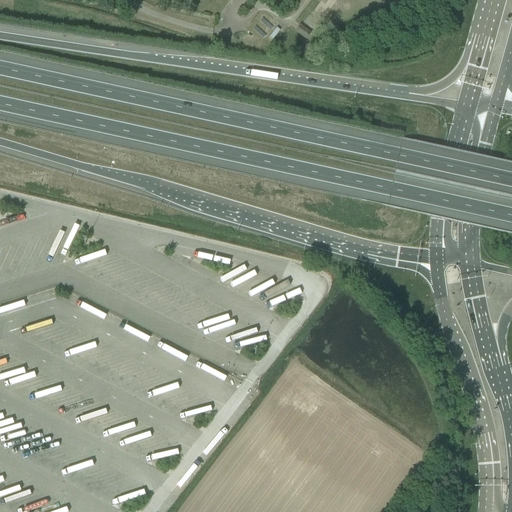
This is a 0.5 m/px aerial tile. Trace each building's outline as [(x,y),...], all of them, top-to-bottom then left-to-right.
[(256,51),(264,40),(275,25),(270,21),(263,15),(251,31),(243,41),(256,51)] [(306,40),(311,34),(300,26),(296,32),(306,40)] [(311,48),(306,44),(301,51),(305,54),(306,54),(306,53),(311,48)] [(63,228),(59,238),(63,239),(67,230),(63,228)] [(2,313),(22,306),(20,302),(1,308),(2,313)] [(28,330),(54,325),(53,320),(27,325),(28,330)] [(64,351),(90,343),(88,338),(63,346),(64,351)] [(188,417),(214,411),(213,406),(187,412),(188,417)] [(125,496),(126,500),(146,496),(145,491),(125,496)]
